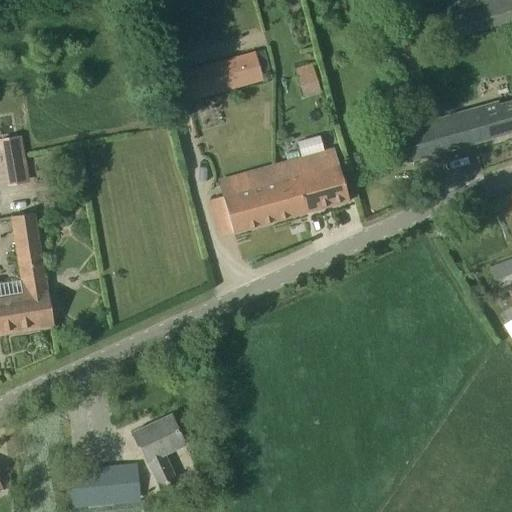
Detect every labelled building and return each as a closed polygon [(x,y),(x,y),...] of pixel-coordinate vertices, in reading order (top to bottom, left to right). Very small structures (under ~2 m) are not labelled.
[(488,26),(511,19),(511,0),(484,0),(481,1),(488,26)] [(404,82),(423,76),(413,40),(394,46),(404,82)] [(204,95),(261,78),(260,74),(270,71),(264,53),(255,56),(253,49),(195,67),(204,95)] [(302,98),(320,92),(311,63),(294,68),(302,98)] [(399,127),(408,161),(511,132),(511,100),(498,104),(498,102),(428,122),(427,119),(399,127)] [(333,148),(273,165),(277,181),(280,180),(286,202),(301,198),(304,212),(348,200),(333,148)] [(218,180),(222,196),(208,200),(219,236),(304,212),(301,198),(286,202),(280,180),(277,181),(273,165),(218,180)] [(46,290),(34,212),(10,216),(22,294),(1,297),(0,291),(0,334),(52,326),(46,290)] [(511,258),(492,265),(496,279),(511,273),(511,258)] [(184,444),(171,415),(134,432),(147,461),(148,461),(160,486),(174,480),(162,454),(184,444)] [(72,506),(140,500),(136,464),(69,471),(72,506)]
